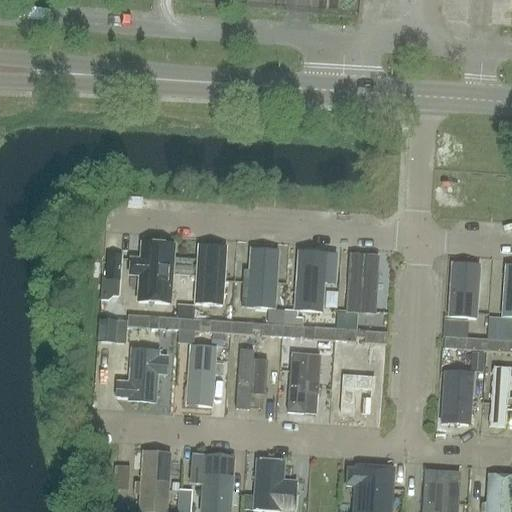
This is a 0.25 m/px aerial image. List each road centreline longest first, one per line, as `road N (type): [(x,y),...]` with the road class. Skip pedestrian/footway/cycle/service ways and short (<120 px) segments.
road 1 (unclassified): [(341,42),(0,18)]
road 2 (unclassified): [(339,93),(0,70)]
road 3 (residential): [(408,451),(97,429)]
road 4 (residential): [(415,239),(122,218)]
road 5 (residential): [(408,451),(415,239)]
road 6 (unclassified): [(479,51),(341,42)]
